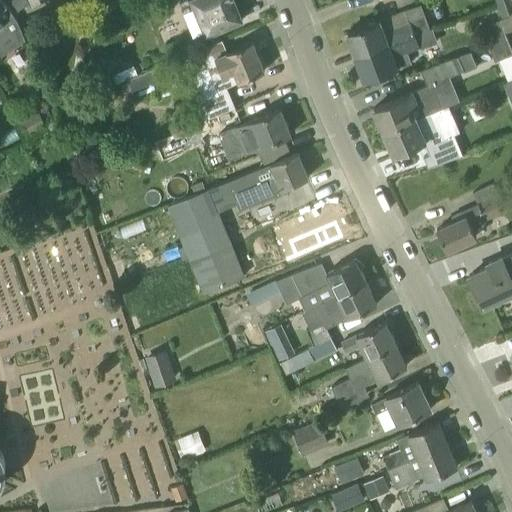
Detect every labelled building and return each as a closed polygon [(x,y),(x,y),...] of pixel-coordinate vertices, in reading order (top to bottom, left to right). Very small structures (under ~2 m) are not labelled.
[(25,40),(22,32),(17,21),(2,0),(0,0),(0,40),(3,45),(8,51),(25,40)] [(10,0),(17,10),(28,3),(26,0),(10,0)] [(242,20),(236,4),(234,0),(190,0),(206,36),(242,20)] [(494,0),(501,18),(509,15),(503,0),(494,0)] [(405,9),(405,10),(346,32),(347,36),(347,38),(349,43),(351,45),(355,56),(414,34),(430,29),(420,4),(405,9)] [(511,13),(509,15),(501,18),(500,19),(502,24),(504,32),(511,28),(511,13)] [(504,32),(502,24),(489,28),(494,43),(506,38),(504,32)] [(419,46),(414,34),(355,56),(359,68),(359,70),(360,75),(362,77),(364,80),(396,68),(392,57),(419,46)] [(494,43),(493,43),(499,59),(511,53),(511,52),(506,38),(494,43)] [(251,41),(227,52),(221,39),(183,56),(203,103),(189,109),(194,124),(196,123),(234,107),(226,86),(238,80),(239,82),(264,71),(251,41)] [(463,69),(475,64),(469,50),(457,56),(463,69)] [(463,69),(457,56),(420,69),(427,85),(373,108),(383,132),(430,112),(441,107),(430,83),(463,69)] [(110,76),(115,85),(138,73),(133,64),(110,76)] [(159,66),(126,80),(130,91),(164,77),(159,66)] [(42,109),(38,111),(37,109),(18,120),(26,135),(54,120),(45,102),(40,105),(42,109)] [(280,108),(234,127),(245,153),(290,134),(280,108)] [(442,140),(430,112),(383,132),(394,156),(424,143),(429,155),(423,157),(427,167),(444,160),(436,142),(442,140)] [(256,148),(262,164),(288,154),(282,138),(259,147),(256,148)] [(298,152),(229,180),(242,209),(264,200),(262,195),(281,188),(285,187),(286,189),(293,186),(292,184),(308,177),(298,152)] [(498,195),(492,182),(472,192),(478,204),(451,216),(453,221),(436,229),(446,250),(477,236),(470,221),(483,215),(485,219),(500,212),(494,198),(498,195)] [(189,257),(203,292),(244,276),(236,258),(207,189),(167,206),(185,248),(189,257)] [(189,257),(185,248),(179,250),(183,259),(189,257)] [(511,291),(511,282),(510,278),(501,258),(500,257),(487,263),(489,266),(481,270),(480,269),(472,273),(473,274),(468,276),(482,305),(511,291)] [(291,274),(308,309),(322,303),(337,295),(366,282),(355,259),(322,275),(317,264),(291,274)] [(337,295),(322,303),(332,325),(377,303),(366,282),(337,295)] [(300,332),(307,345),(329,335),(322,321),(300,332)] [(361,347),(366,357),(344,367),(345,368),(396,344),(385,321),(341,342),(347,354),(361,347)] [(336,348),(329,335),(307,345),(314,359),(336,348)] [(406,365),(396,344),(345,368),(350,379),(332,387),(340,408),(361,399),(357,389),(406,365)] [(166,350),(144,357),(154,386),(176,379),(166,350)] [(291,356),(280,361),(285,373),(296,367),(291,356)] [(417,382),(386,396),(386,398),(371,405),(375,413),(390,406),(399,424),(430,409),(422,393),(418,395),(413,385),(417,383),(417,382)] [(329,443),(318,418),(292,429),(302,454),(329,443)] [(382,456),(387,469),(448,445),(439,422),(408,434),(396,439),(400,448),(382,456)] [(175,439),(182,459),(205,450),(198,431),(175,439)] [(284,439),(261,448),(267,464),(291,455),(284,439)] [(448,445),(387,469),(394,486),(424,472),(426,479),(457,466),(448,445)] [(340,482),(364,473),(357,456),(333,466),(340,482)] [(383,475),(363,483),(369,499),(389,491),(383,475)] [(288,485),(294,500),(307,494),(301,480),(288,485)] [(176,484),(170,487),(175,500),(179,499),(187,496),(182,482),(176,484)] [(357,483),(344,489),(351,504),(364,499),(357,483)] [(476,511),(471,499),(449,510),(442,497),(411,511),(476,511)]
